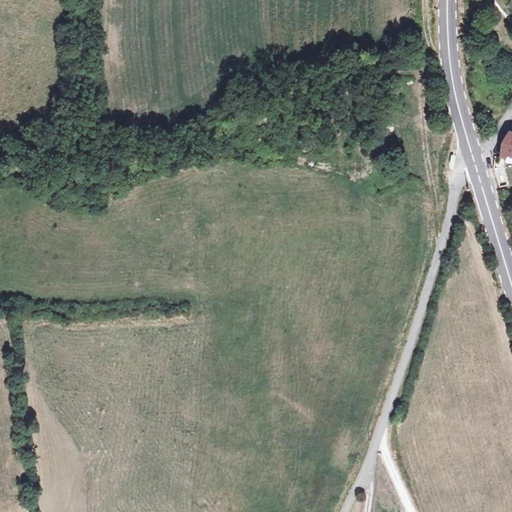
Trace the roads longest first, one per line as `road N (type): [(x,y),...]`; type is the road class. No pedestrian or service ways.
road 1 (residential): [(474,162),(456,186),(409,354),(347,511)]
road 2 (secondary): [(474,162),(448,54),(447,0)]
road 3 (secondary): [(511,285),(474,162)]
